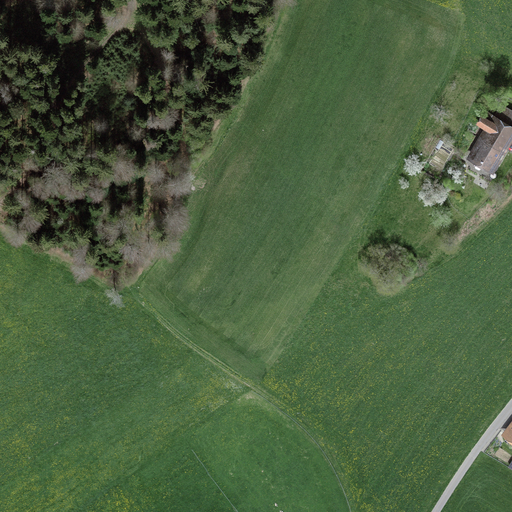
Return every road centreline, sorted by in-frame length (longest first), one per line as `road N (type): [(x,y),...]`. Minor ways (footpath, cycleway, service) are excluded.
road 1 (track): [(143,0),(138,29),(164,78),(182,158),(171,214),(130,288),(172,329),(311,428),(355,511)]
road 2 (track): [(138,29),(117,30),(84,61),(25,171),(0,196)]
road 3 (residential): [(511,410),(440,511)]
